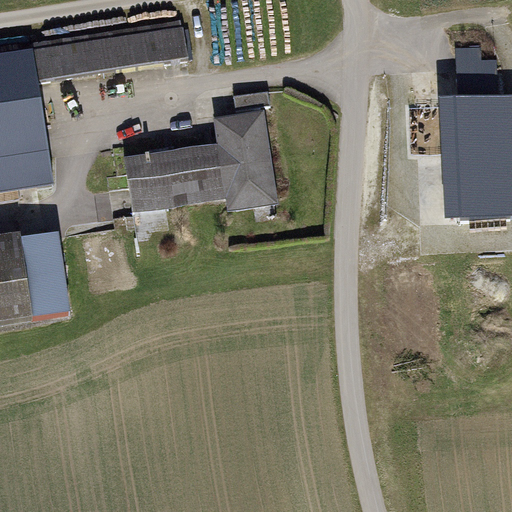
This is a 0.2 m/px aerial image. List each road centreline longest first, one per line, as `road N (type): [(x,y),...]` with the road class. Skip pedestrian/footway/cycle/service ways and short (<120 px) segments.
road 1 (unclassified): [(372,511),(348,374),(358,0)]
road 2 (track): [(511,6),(362,30)]
road 3 (track): [(0,20),(129,0)]
